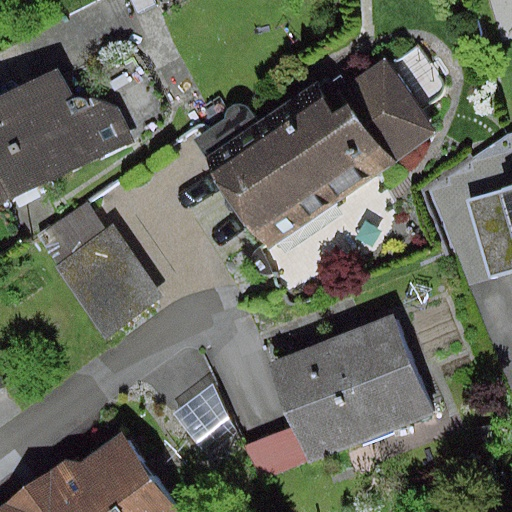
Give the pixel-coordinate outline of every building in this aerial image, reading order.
[(110,43),(0,101),(0,219),(159,135),(110,43)] [(355,66),(218,156),(279,249),(416,160),(355,66)] [(511,185),(467,198),(493,290),(511,284),(511,185)] [(106,189),(51,227),(120,326),(175,288),(106,189)] [(414,315),(284,360),(322,468),(452,423),(414,315)] [(45,496),(55,511),(188,511),(137,434),(45,496)] [(55,511),(45,496),(21,511),(55,511)]
